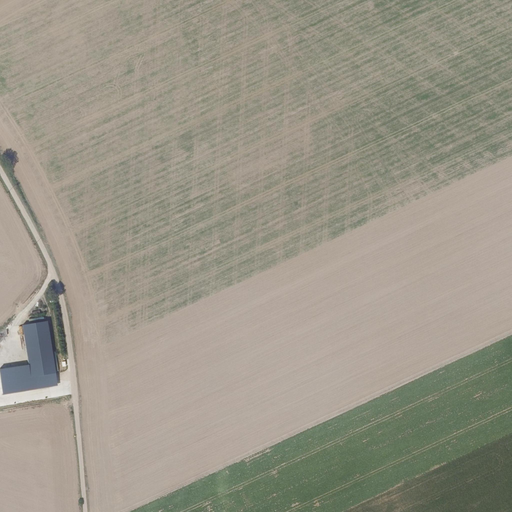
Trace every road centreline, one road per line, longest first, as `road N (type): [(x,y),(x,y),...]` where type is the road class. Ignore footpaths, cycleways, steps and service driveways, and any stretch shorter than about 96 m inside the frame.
road 1 (track): [(0,170),(61,292),(85,511)]
road 2 (track): [(53,274),(11,326),(11,349),(22,382),(74,377)]
